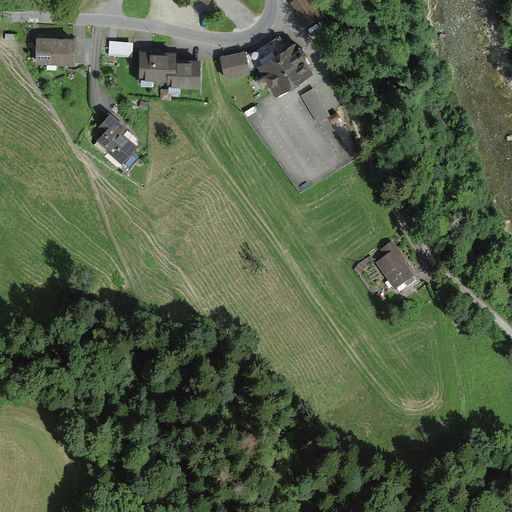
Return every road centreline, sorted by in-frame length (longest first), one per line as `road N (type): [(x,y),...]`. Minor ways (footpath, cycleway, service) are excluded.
road 1 (unclassified): [(0,15),(228,40),(262,28),(272,0)]
road 2 (track): [(511,332),(452,278),(417,223)]
